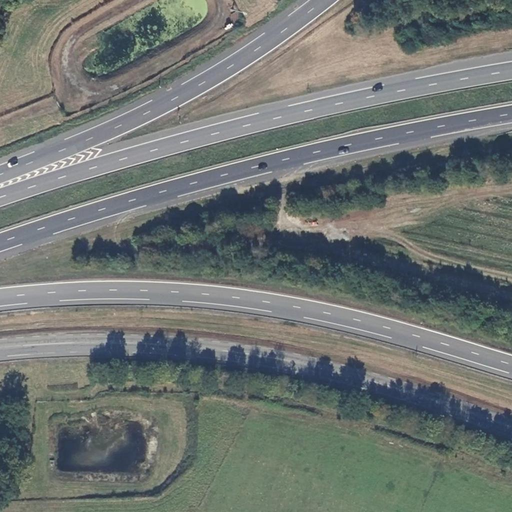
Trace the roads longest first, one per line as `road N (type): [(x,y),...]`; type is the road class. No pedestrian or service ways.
road 1 (trunk): [(0,241),(193,181),(511,113)]
road 2 (trunk): [(511,70),(295,112),(0,197)]
road 3 (secondary): [(0,347),(96,341),(252,353),(351,374),(511,426)]
road 4 (trunk): [(0,296),(137,288),(232,295),(380,324),(511,363)]
road 5 (trunk): [(323,0),(150,110),(0,175)]
road 6 (track): [(0,123),(78,91),(64,64),(67,49),(79,33),(136,0)]
road 7 (track): [(219,0),(216,25),(161,64),(103,91),(78,91)]
